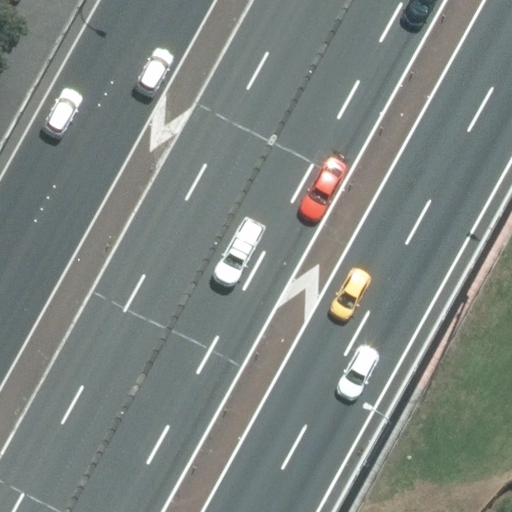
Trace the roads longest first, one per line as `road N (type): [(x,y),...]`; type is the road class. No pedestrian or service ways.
road 1 (motorway): [(68,511),(351,0)]
road 2 (motorway): [(511,60),(261,511)]
road 3 (motorway): [(0,285),(158,0)]
road 4 (residential): [(237,0),(187,66),(135,113),(97,130),(54,133),(0,113)]
